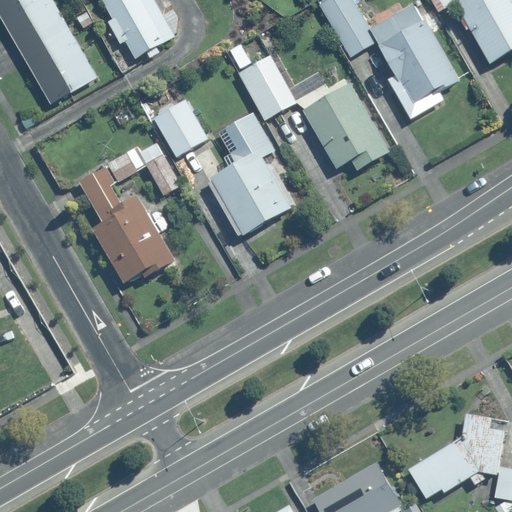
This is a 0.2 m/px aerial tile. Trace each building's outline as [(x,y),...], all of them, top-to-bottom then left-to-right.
[(0,0),(0,11),(55,106),(101,79),(54,0),(0,0)] [(146,53),(178,36),(156,0),(105,0),(116,19),(110,22),(123,45),(128,42),(137,58),(146,53)] [(380,44),(354,0),(331,0),(322,6),(352,59),(353,58),(380,44)] [(433,0),(441,13),(458,3),(456,0),(433,0)] [(511,0),(465,0),(458,4),(493,64),(511,53),(511,0)] [(373,29),(398,73),(399,76),(390,81),(412,120),(445,101),(441,93),(468,78),(434,17),(426,22),(417,5),(373,29)] [(242,74),(243,74),(270,121),(300,104),(272,56),(242,74)] [(329,89),(327,85),(321,74),(294,89),(304,108),(305,110),(306,111),(339,170),(355,161),(360,169),(391,152),(354,86),(349,78),(329,89)] [(188,99),(176,107),(156,118),(161,127),(179,158),(211,139),(188,99)] [(243,236),(247,234),(295,205),(267,157),(279,150),(256,113),(220,134),(232,154),(227,158),(232,167),(210,180),(243,236)] [(121,183),(150,167),(151,168),(167,197),(185,188),(160,144),(144,153),(141,146),(111,163),(121,183)] [(128,201),(109,167),(82,182),(104,222),(95,228),(96,230),(126,283),(145,273),(148,277),(176,261),(139,195),(128,201)] [(511,468),(500,467),(505,432),(492,430),(494,418),(469,415),(465,442),(463,438),(411,470),(429,499),(445,489),(447,492),(472,477),(477,486),(487,480),(483,473),(494,475),(500,475),(497,498),(511,500),(511,468)] [(382,463),(373,468),(316,500),(323,511),(393,511),(406,505),(382,463)]
